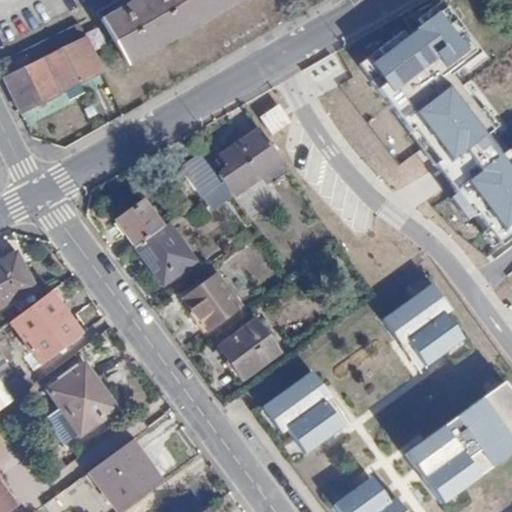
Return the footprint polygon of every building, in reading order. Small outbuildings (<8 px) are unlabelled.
[(136,0),(97,23),(122,67),(241,0),(136,0)] [(479,50),(441,0),(417,18),(422,24),(405,36),(401,30),(377,49),(381,55),(370,63),(378,73),(370,79),(409,130),(413,127),(437,160),(433,163),(472,215),(475,213),(499,245),(511,235),(511,156),(506,150),(499,155),(484,134),(489,130),(447,73),(479,50)] [(89,37),(6,78),(24,114),(107,74),(89,37)] [(333,115),(346,128),(357,117),(342,103),(358,87),(330,59),(313,77),(343,106),(333,115)] [(279,102),(262,114),(273,129),(290,117),(279,102)] [(208,163),(230,195),(281,160),(258,128),(208,163)] [(219,188),(194,154),(178,166),(203,200),(219,188)] [(116,222),(135,250),(161,231),(142,204),(116,222)] [(161,231),(135,250),(161,287),(194,264),(168,227),(161,231)] [(20,259),(0,268),(0,310),(36,292),(20,259)] [(376,319),(395,344),(402,339),(444,308),(452,302),(434,277),(376,319)] [(238,313),(215,280),(184,302),(207,335),(238,313)] [(83,333),(51,290),(20,313),(52,356),(83,333)] [(444,308),(402,339),(421,365),(463,334),(444,308)] [(257,325),(221,351),(243,383),(280,357),(257,325)] [(0,352),(0,378),(14,398),(36,383),(29,372),(19,379),(0,352)] [(81,367),(48,391),(79,434),(112,410),(81,367)] [(260,402),(280,427),(286,423),(322,398),(327,394),(309,368),(260,402)] [(511,397),(499,379),(401,447),(438,505),(511,452),(511,397)] [(322,398),(286,423),(302,447),(340,423),(322,398)] [(130,443),(89,471),(116,510),(157,482),(130,443)] [(331,499),(339,511),(370,511),(393,497),(373,470),(331,499)] [(0,480),(0,511),(8,511),(18,506),(0,480)] [(393,497),(370,511),(412,511),(399,492),(393,497)]
